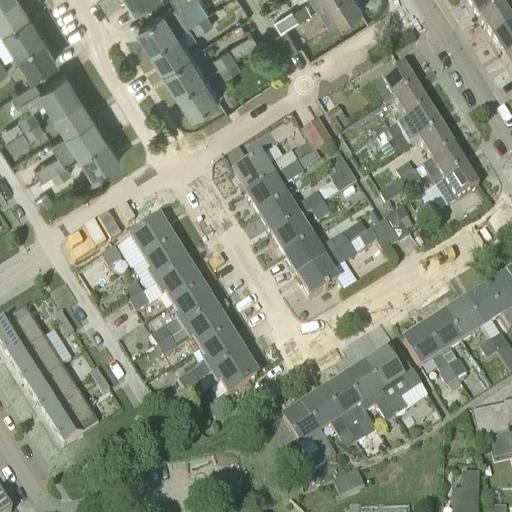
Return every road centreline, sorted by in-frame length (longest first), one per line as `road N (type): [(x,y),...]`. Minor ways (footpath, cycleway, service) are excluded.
road 1 (residential): [(511,208),(299,339),(240,259),(240,243),(194,166)]
road 2 (residential): [(194,166),(298,101),(312,75),(425,6)]
road 3 (residential): [(165,168),(69,0)]
road 4 (residential): [(511,147),(425,6)]
road 5 (residential): [(44,259),(60,231),(165,168)]
